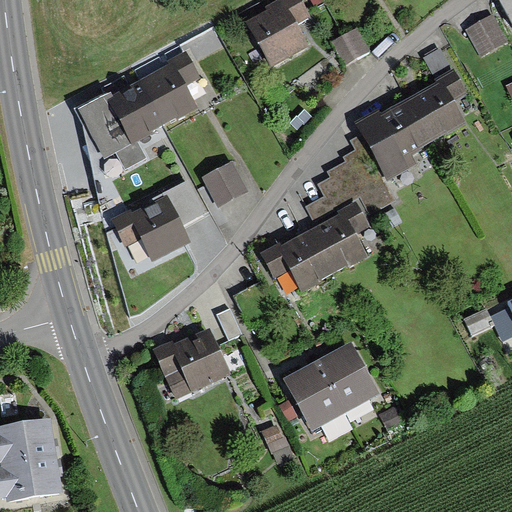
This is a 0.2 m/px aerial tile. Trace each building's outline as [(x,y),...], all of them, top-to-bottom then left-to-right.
[(246,27),(272,72),(309,50),(297,28),(312,19),(300,0),(282,0),(266,9),(269,14),(246,27)] [(323,0),(309,0),(315,9),(325,2),(323,0)] [(511,0),(501,0),(497,2),(511,28),(511,0)] [(482,59),(509,43),(494,16),(466,32),(482,59)] [(332,45),(345,68),(371,53),(358,30),(332,45)] [(438,85),(406,103),(431,147),(466,127),(453,105),(468,96),(441,50),(423,61),(438,85)] [(131,147),(132,148),(139,145),(198,112),(184,88),(199,80),(185,55),(168,65),(170,68),(114,100),(112,96),(78,115),(105,162),(116,156),(131,147)] [(431,147),(406,103),(382,118),(379,113),(354,127),(360,137),(386,185),(417,167),(412,158),(431,147)] [(386,185),(360,137),(350,143),(355,152),(342,159),(345,164),(327,174),(330,180),(318,187),(325,199),(307,209),(314,221),(360,195),(370,214),(395,201),(386,185)] [(147,161),(139,145),(132,148),(131,147),(116,156),(125,173),(147,161)] [(203,181),(219,211),(249,194),(233,165),(203,181)] [(150,203),(152,207),(168,199),(183,229),(206,217),(189,183),(150,203)] [(152,266),(192,246),(183,229),(168,199),(152,207),(132,217),(130,214),(112,223),(125,249),(140,242),(152,266)] [(338,218),(311,233),(336,277),(368,260),(355,237),(370,229),(356,204),(336,215),(338,218)] [(403,223),(395,209),(385,215),(392,229),(403,223)] [(336,277),(311,233),(282,249),(280,245),(261,256),(274,280),(289,272),(303,296),(336,277)] [(217,317),(230,343),(243,336),(231,310),(217,317)] [(487,311),(464,322),(472,338),(495,328),(487,311)] [(177,403),(231,378),(210,332),(175,348),(174,345),(154,354),(177,403)] [(380,399),(351,348),(284,385),(313,437),(380,399)] [(297,418),(289,402),(279,407),(288,423),(297,418)] [(399,406),(380,417),(388,432),(407,421),(399,406)] [(0,499),(2,510),(65,499),(52,423),(0,432),(0,499)] [(277,427),(262,434),(268,447),(283,441),(277,427)] [(283,441),(268,447),(277,468),(295,460),(286,439),(283,441)]
